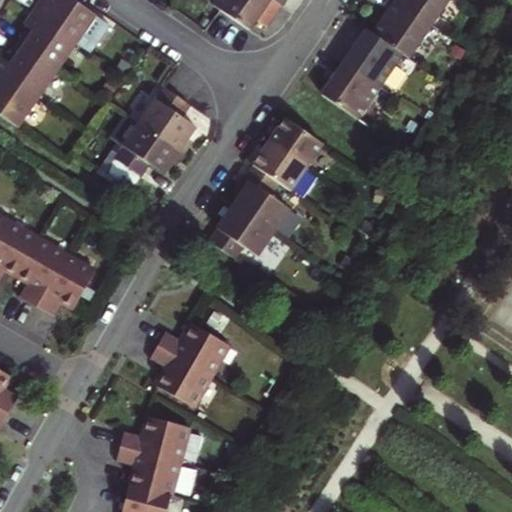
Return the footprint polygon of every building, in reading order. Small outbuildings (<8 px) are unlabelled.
[(112,22),(80,0),(54,0),(52,4),(46,0),(41,0),(31,15),(75,44),(90,55),(112,22)] [(265,28),(282,5),(274,0),(216,0),(212,6),(218,10),(249,31),(255,21),(265,28)] [(396,0),(394,3),(430,28),(448,0),(396,0)] [(408,60),(430,28),(394,3),(372,35),(402,56),(408,60)] [(24,32),(16,45),(55,72),(75,44),(31,15),(23,27),(32,33),(30,36),(24,32)] [(379,89),(402,56),(372,35),(367,31),(344,64),(379,89)] [(55,72),(16,45),(7,57),(12,61),(9,66),(0,60),(0,75),(36,100),(55,72)] [(131,66),(122,60),(116,69),(125,75),(131,66)] [(357,121),(379,89),(344,64),(322,96),(357,121)] [(0,117),(16,129),(36,100),(0,75),(0,117)] [(190,107),(164,89),(140,124),(179,151),(195,128),(182,119),(190,107)] [(304,171),(321,146),(284,120),(267,144),(304,171)] [(114,161),(140,179),(149,166),(163,175),(179,151),(140,124),(114,161)] [(267,144),(252,166),(284,189),(289,192),(304,171),(267,144)] [(114,161),(103,177),(129,194),(140,179),(114,161)] [(274,203),(284,189),(252,166),(242,180),(248,184),(233,205),(271,233),(286,211),(274,203)] [(255,258),(271,233),(233,205),(207,242),(235,261),(243,249),(255,258)] [(0,283),(5,275),(17,281),(39,243),(8,226),(0,239),(0,283)] [(37,313),(68,259),(39,243),(17,281),(30,288),(21,304),(37,313)] [(68,259),(37,313),(56,324),(68,304),(78,310),(97,275),(68,259)] [(158,345),(212,375),(231,343),(194,322),(183,340),(166,330),(158,345)] [(212,375),(158,345),(150,358),(168,368),(157,386),(194,406),(212,375)] [(0,401),(11,408),(18,395),(3,387),(9,377),(0,371),(0,401)] [(11,408),(0,401),(0,419),(3,422),(11,408)] [(110,446),(169,459),(177,424),(136,414),(131,437),(113,433),(110,446)] [(169,459),(110,446),(106,462),(125,466),(120,487),(161,496),(169,459)] [(157,511),(161,496),(120,487),(114,511),(157,511)]
